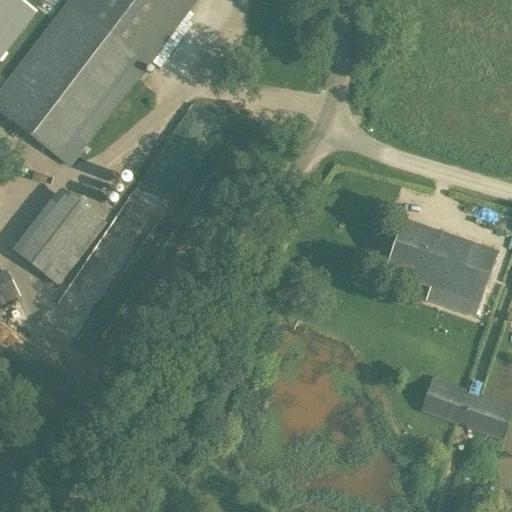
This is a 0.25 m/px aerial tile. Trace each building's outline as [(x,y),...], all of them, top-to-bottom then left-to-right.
[(0,0),(0,58),(33,15),(18,3),(19,0),(0,0)] [(0,115),(70,169),(150,65),(149,65),(197,0),(67,0),(66,2),(68,3),(0,91),(0,115)] [(14,254),(57,287),(106,224),(60,189),(11,252),(14,254)] [(475,319),(480,305),(498,255),(404,221),(386,272),(430,288),(425,301),(475,319)] [(0,298),(21,291),(14,272),(0,276),(0,298)] [(88,285),(66,299),(81,321),(103,306),(88,285)] [(423,411),(449,421),(502,439),(511,414),(432,386),(423,411)]
